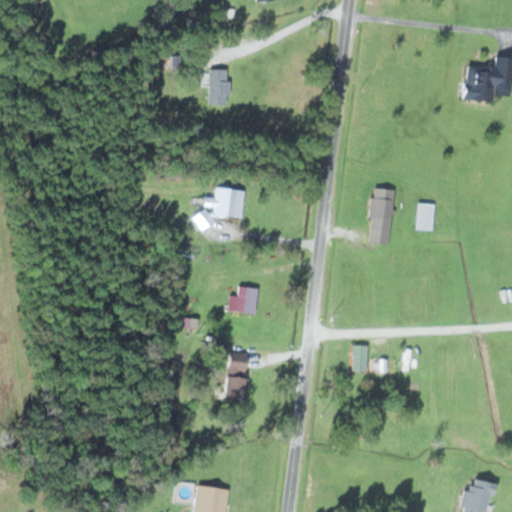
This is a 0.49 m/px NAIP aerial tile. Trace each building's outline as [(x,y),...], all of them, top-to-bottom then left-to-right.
[(511,77),(511,63),(511,57),(494,56),(493,68),(463,65),(460,100),(491,102),(493,76),(511,77)] [(207,104),(227,104),(227,69),(207,69),(207,104)] [(366,243),(388,244),(391,188),(369,187),(366,243)] [(241,190),(210,188),(209,211),(194,210),(194,228),(209,229),(209,217),(240,218),(241,190)] [(432,203),(415,203),(415,230),(432,230),(432,203)] [(254,312),(254,286),(235,286),(235,311),(254,312)] [(182,327),(196,327),(196,318),(182,318),(182,327)] [(350,371),(365,371),(365,344),(350,343),(350,371)] [(244,351),(224,350),(221,396),(242,397),(244,351)] [(484,511),(487,511),(492,482),(470,479),(468,490),(461,489),(457,511),(465,511),(484,511)] [(191,511),(222,511),(226,488),(195,484),(191,511)]
